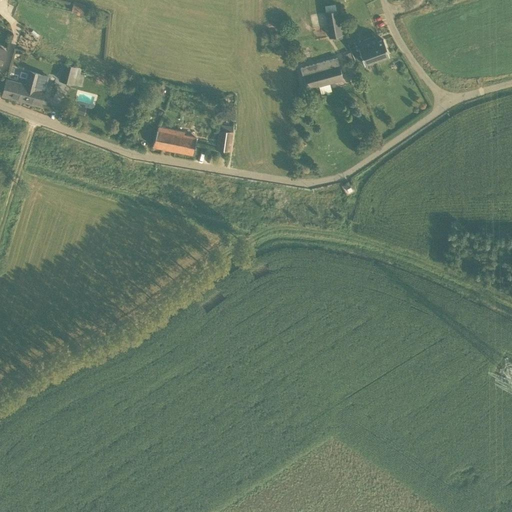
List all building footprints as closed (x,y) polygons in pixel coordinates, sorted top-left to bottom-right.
[(82,15),(85,7),(85,4),(74,1),(71,12),(82,15)] [(324,12),(329,37),(342,35),(337,10),(324,12)] [(360,50),(368,66),(391,54),(383,38),(377,42),(374,36),(364,41),(367,47),(360,50)] [(343,78),(340,69),(337,57),(300,67),(306,87),(303,88),(305,98),(321,93),(319,85),(343,78)] [(63,62),(58,80),(74,84),(79,67),(63,62)] [(26,83),(7,79),(2,95),(33,103),(41,105),(46,89),(38,86),(41,74),(29,70),(28,75),(26,83)] [(193,154),(197,136),(156,128),(152,146),(193,154)] [(230,151),(231,141),(232,131),(219,129),(217,149),(230,151)]
